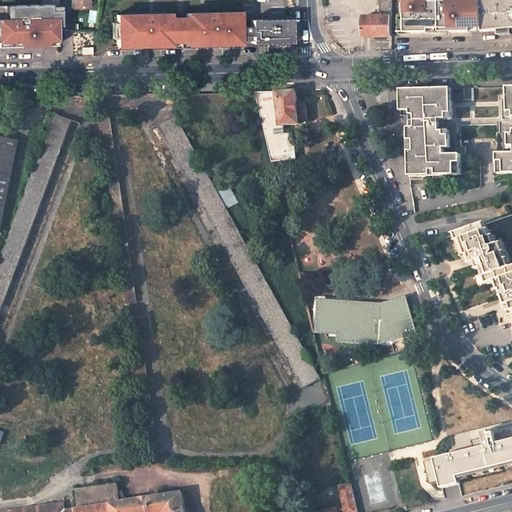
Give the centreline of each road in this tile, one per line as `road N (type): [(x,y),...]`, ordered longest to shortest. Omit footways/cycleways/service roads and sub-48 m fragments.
road 1 (residential): [(329,69),(441,329),(473,366),(511,390)]
road 2 (secondary): [(329,69),(0,78)]
road 3 (secondary): [(511,60),(329,69)]
